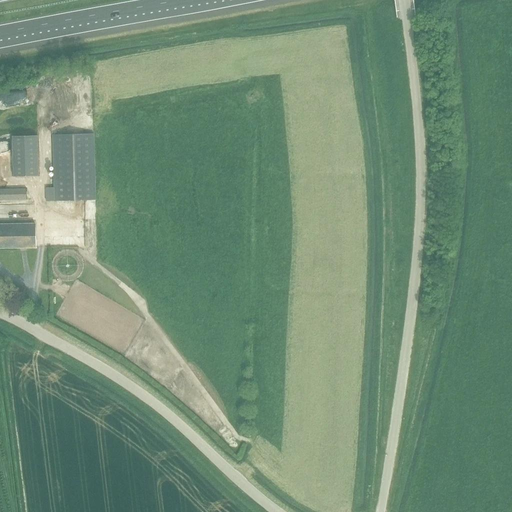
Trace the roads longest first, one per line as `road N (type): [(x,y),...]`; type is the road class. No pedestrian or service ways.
road 1 (unclassified): [(381,511),(420,207),(404,0)]
road 2 (unclassified): [(0,312),(143,395),(276,511)]
road 3 (motorway): [(0,33),(193,0)]
